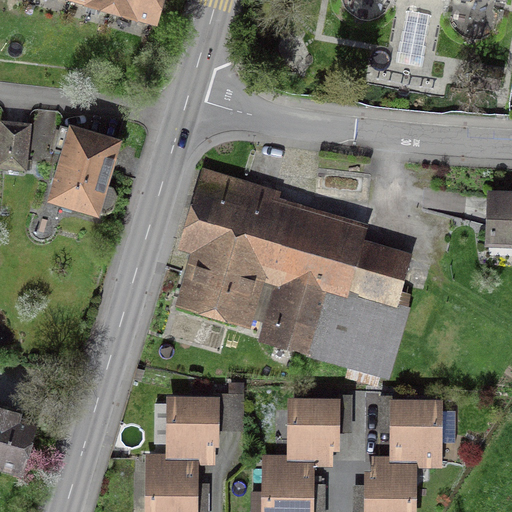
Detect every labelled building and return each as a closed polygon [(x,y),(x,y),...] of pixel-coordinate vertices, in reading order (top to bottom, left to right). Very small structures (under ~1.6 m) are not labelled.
[(72,0),(152,23),(158,0),(72,0)] [(0,125),(0,168),(23,171),(28,128),(0,125)] [(110,190),(103,188),(116,145),(59,128),(52,152),(63,155),(50,201),(95,215),(96,212),(103,215),(111,211),(114,198),(110,190)] [(278,195),(205,174),(185,243),(203,248),(187,303),(241,318),(254,273),(280,281),(263,341),(373,373),(400,280),(380,245),(359,239),(363,226),(276,201),(278,195)] [(511,197),(489,197),(488,245),(511,245),(511,197)] [(273,345),(269,360),(288,366),(292,351),(273,345)] [(169,461),(187,461),(207,461),(207,446),(212,446),(213,404),(170,403),(169,461)] [(291,405),(290,463),(303,462),(322,463),(328,457),(328,448),(333,448),(334,406),(291,405)] [(398,449),(398,463),(410,464),(435,464),(436,406),(393,406),(393,448),(398,449)] [(0,467),(18,473),(32,427),(14,422),(16,418),(0,412),(0,467)] [(187,461),(169,461),(149,461),(148,511),(191,511),(191,476),(186,476),(187,461)] [(303,478),(303,462),(290,463),(265,462),(264,511),(307,511),(308,478),(303,478)] [(409,511),(410,464),(398,463),(378,463),(373,469),(373,478),(368,478),(367,511),(409,511)]
